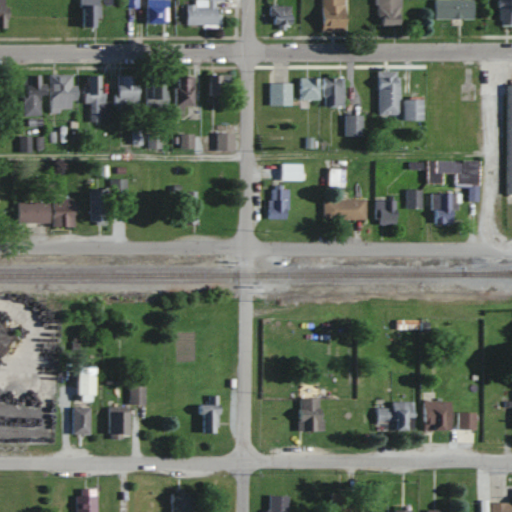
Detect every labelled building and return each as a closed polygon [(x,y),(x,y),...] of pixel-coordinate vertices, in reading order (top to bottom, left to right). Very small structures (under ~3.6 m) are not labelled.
[(13,0),(13,27),(37,27),(36,0),(13,0)] [(77,0),(78,26),(94,26),(93,0),(77,0)] [(164,0),(143,0),(144,22),(165,22),(164,0)] [(214,6),(223,6),(223,0),(205,0),(206,5),(184,5),(184,23),(214,23),(214,6)] [(318,0),(318,31),(341,31),(341,0),(318,0)] [(397,0),(373,0),(374,24),(398,24),(397,0)] [(470,18),(470,0),(432,0),(432,18),(470,18)] [(511,24),(511,0),(496,0),(497,24),(511,24)] [(289,5),(268,5),(268,26),(289,26),(289,5)] [(397,114),(397,70),(375,70),(376,114),(397,114)] [(72,73),(47,73),(47,108),(68,108),(68,99),(72,99),(72,73)] [(18,114),(39,114),(39,74),(18,74),(18,114)] [(107,101),(98,101),(98,74),(84,74),(85,120),(107,120),(107,101)] [(133,74),(114,74),(114,106),(133,106),(133,74)] [(145,110),(163,110),(163,74),(145,74),(145,110)] [(207,74),(207,94),(218,94),(218,87),(228,87),(228,74),(207,74)] [(173,105),(191,105),(191,76),(173,76),(173,105)] [(341,105),(341,76),(320,76),(320,105),(341,105)] [(316,98),(316,77),(297,77),(297,98),(316,98)] [(289,104),(289,82),(267,82),(267,104),(289,104)] [(399,98),(399,119),(418,119),(418,98),(399,98)] [(360,115),(342,115),(342,136),(360,136),(360,115)] [(213,149),(231,149),(231,132),(213,132),(213,149)] [(158,134),(146,134),(146,148),(158,148),(158,134)] [(298,162),(278,162),(278,180),(298,180),(298,162)] [(341,169),(327,169),(327,185),(341,185),(341,169)] [(105,224),(105,196),(125,196),(125,179),(108,179),(108,189),(87,189),(87,224),(105,224)] [(286,188),(267,188),(267,217),(286,217),(286,188)] [(404,206),(418,206),(418,190),(404,190),(404,206)] [(195,191),(179,191),(178,223),(194,223),(195,191)] [(429,193),(429,222),(452,222),(452,193),(429,193)] [(50,227),(72,227),(72,198),(50,198),(50,227)] [(363,200),(321,200),(321,219),(363,219),(363,200)] [(393,200),(374,200),(374,224),(393,224),(393,200)] [(47,202),(14,202),(14,222),(47,222),(47,202)] [(0,352),(14,335),(0,324),(0,352)] [(74,373),(74,400),(91,400),(91,373),(74,373)] [(126,404),(143,404),(143,385),(126,385),(126,404)] [(319,397),(295,397),(295,430),(319,430),(319,397)] [(215,432),(215,398),(196,398),(196,414),(201,414),(201,432),(215,432)] [(388,407),(374,407),(374,430),(409,430),(409,401),(388,401),(388,407)] [(448,429),(448,401),(421,401),(421,429),(448,429)] [(87,433),(87,407),(70,407),(70,433),(87,433)] [(105,410),(105,435),(125,435),(125,410),(105,410)] [(73,511),(93,511),(94,488),(74,488),(73,511)] [(189,511),(189,492),(168,492),(168,511),(189,511)] [(328,511),(345,511),(346,493),(328,493),(328,511)] [(285,511),(285,495),(265,495),(265,511),(285,511)]
